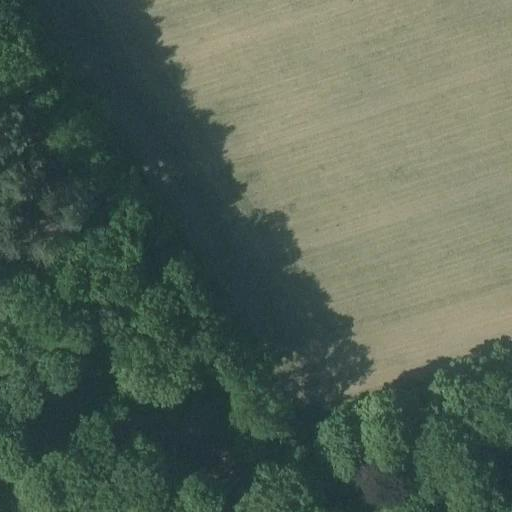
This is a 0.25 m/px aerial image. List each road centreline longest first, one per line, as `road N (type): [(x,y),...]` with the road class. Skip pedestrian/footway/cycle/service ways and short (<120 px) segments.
road 1 (track): [(0,256),(132,196),(341,511)]
road 2 (track): [(132,196),(4,0)]
road 3 (track): [(288,431),(511,368)]
